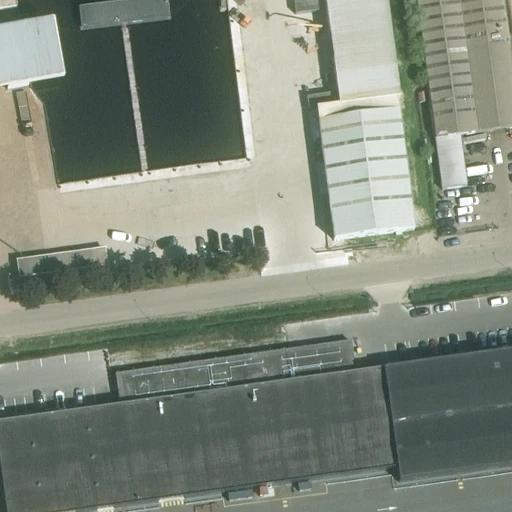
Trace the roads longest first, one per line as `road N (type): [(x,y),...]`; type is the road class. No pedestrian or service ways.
road 1 (unclassified): [(511,254),(0,325)]
road 2 (unknown): [(271,0),(294,153),(293,192),(283,209),(244,225),(11,254),(0,268)]
